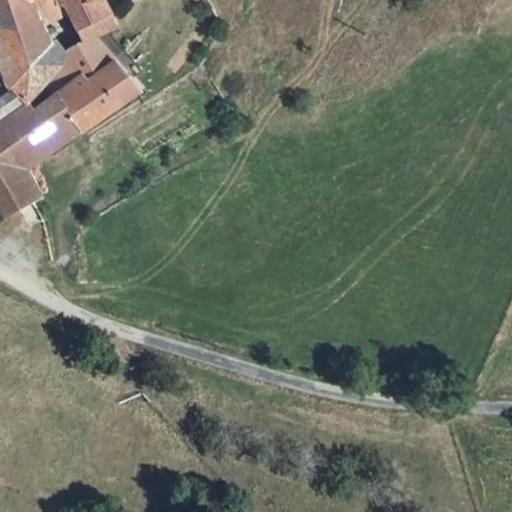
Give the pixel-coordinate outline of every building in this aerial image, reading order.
[(0,0),(0,11),(29,0),(47,0),(55,11),(63,7),(74,27),(59,43),(70,56),(105,25),(116,16),(113,9),(107,0),(0,0)] [(29,0),(0,11),(0,35),(10,88),(51,51),(64,61),(70,56),(59,43),(74,27),(63,7),(55,11),(47,0),(29,0)] [(60,98),(83,131),(145,91),(105,25),(70,56),(64,61),(44,79),(60,98)] [(51,51),(10,88),(0,97),(0,117),(28,93),(44,79),(64,61),(51,51)] [(0,117),(0,143),(8,138),(41,113),(28,93),(0,117)] [(8,138),(26,168),(83,131),(60,98),(41,113),(8,138)] [(26,168),(8,138),(0,143),(0,203),(6,215),(42,195),(26,168)]
